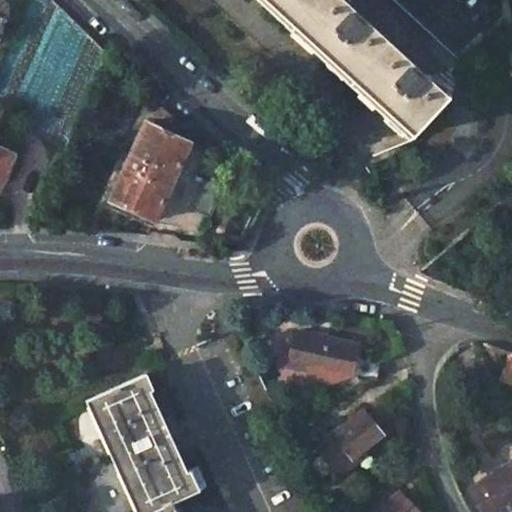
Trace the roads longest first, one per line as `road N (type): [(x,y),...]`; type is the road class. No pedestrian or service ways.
road 1 (residential): [(101,0),(310,202)]
road 2 (unclassified): [(0,254),(207,274),(246,275),(282,264)]
road 3 (residential): [(429,297),(427,445),(451,511)]
